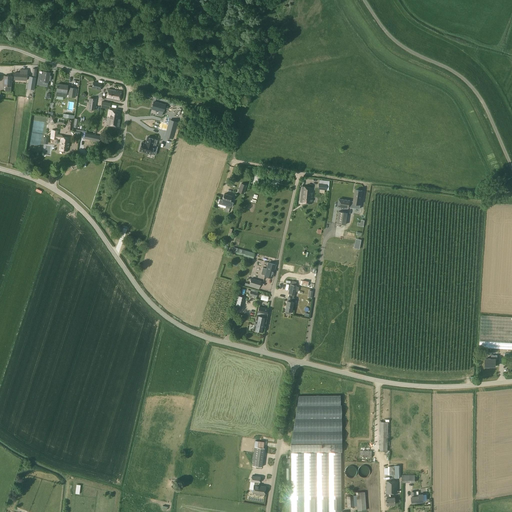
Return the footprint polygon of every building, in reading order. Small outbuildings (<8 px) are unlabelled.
[(14,80),(27,80),(27,70),(20,69),(20,73),(14,72),(14,80)] [(43,71),(42,81),(48,82),(50,73),(43,71)] [(12,76),(4,76),(3,86),(11,86),(12,76)] [(58,84),(57,92),(63,92),(63,96),(66,96),(66,93),(69,93),(68,97),(75,97),(76,89),(70,88),(67,88),(67,85),(58,84)] [(106,99),(119,101),(121,92),(108,89),(106,99)] [(88,109),(95,110),(96,110),(97,102),(96,102),(96,99),(89,98),(88,109)] [(166,104),(153,101),(151,109),(158,111),(157,115),(162,116),(163,113),(164,113),(166,104)] [(109,110),(106,125),(119,127),(120,119),(121,112),(109,110)] [(152,122),(154,116),(145,114),(144,120),(152,122)] [(170,120),(167,132),(174,134),(177,122),(170,120)] [(61,139),(59,150),(68,151),(70,138),(61,137),(62,135),(57,134),(57,131),(52,130),(51,138),(58,139),(61,139)] [(84,138),(99,141),(100,136),(85,133),(84,138)] [(141,142),(139,151),(151,154),(153,146),(152,146),(154,139),(147,137),(145,144),(141,142)] [(246,186),(241,184),(238,191),(243,193),(246,186)] [(302,186),(300,203),(311,204),(312,197),(311,197),(312,188),(302,186)] [(345,200),(344,206),(354,208),(355,204),(360,204),(362,191),(355,190),(353,201),(345,200)] [(224,194),(222,200),(226,201),(225,205),(226,205),(224,211),(228,213),(230,206),(229,205),(230,202),(232,196),(224,194)] [(347,212),(339,211),(337,223),(345,225),(347,212)] [(233,247),(232,253),(253,259),(255,253),(233,247)] [(276,265),(268,263),(267,269),(263,268),(261,274),(265,275),(265,276),(272,278),(276,265)] [(249,284),(252,285),(259,288),(261,281),(251,278),(249,284)] [(296,286),(296,285),(290,284),(288,294),(294,295),(295,292),(296,286)] [(235,308),(241,309),(244,297),(238,296),(235,308)] [(257,315),(254,330),(255,331),(257,332),(258,331),(263,332),(266,318),(266,317),(266,314),(267,314),(268,309),(259,307),(258,312),(257,316),(257,315)] [(288,315),(288,316),(280,314),(279,321),(286,323),(285,327),(294,328),(294,327),(296,327),(297,323),(295,323),(296,316),(288,315)] [(511,317),(481,315),(479,347),(511,349),(511,317)] [(485,358),(485,367),(489,367),(489,366),(495,366),(496,359),(497,359),(497,355),(492,355),(492,359),(485,358)] [(291,498),(291,511),(329,511),(341,511),(341,497),(341,452),(342,452),(341,405),(340,405),(340,395),(299,396),(291,444),(291,452),(291,498)] [(380,422),(379,451),(387,451),(388,422),(380,422)] [(255,446),(252,465),(262,467),(265,448),(255,446)] [(395,471),(391,471),(391,475),(395,475),(395,478),(400,478),(400,465),(395,465),(395,471)] [(252,475),(251,481),(254,481),(254,485),(253,492),(265,494),(266,486),(259,485),(259,482),(260,482),(260,477),(252,475)] [(386,481),(386,493),(386,494),(387,494),(387,498),(388,505),(396,504),(395,497),(391,497),(390,494),(397,494),(397,481),(386,481)] [(412,502),(420,502),(423,501),(423,502),(424,501),(423,494),(419,495),(419,496),(416,496),(416,491),(411,492),(412,496),(411,497),(412,502)] [(365,492),(356,492),(357,511),(366,510),(365,492)] [(356,503),(355,496),(346,496),(347,507),(354,507),(354,503),(356,503)]
